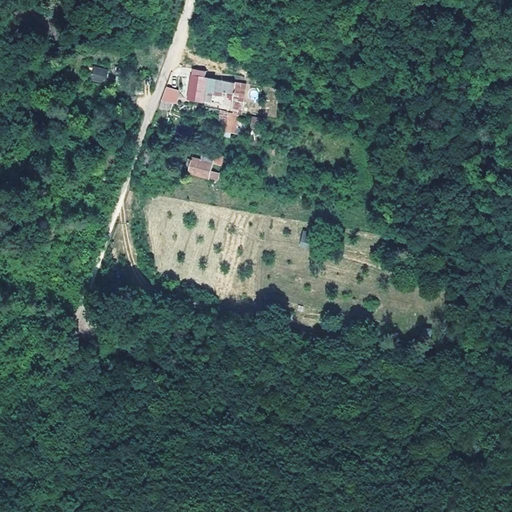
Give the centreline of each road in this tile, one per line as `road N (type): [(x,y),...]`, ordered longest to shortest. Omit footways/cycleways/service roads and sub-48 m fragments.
road 1 (track): [(87,299),(194,0)]
road 2 (track): [(87,299),(36,499)]
